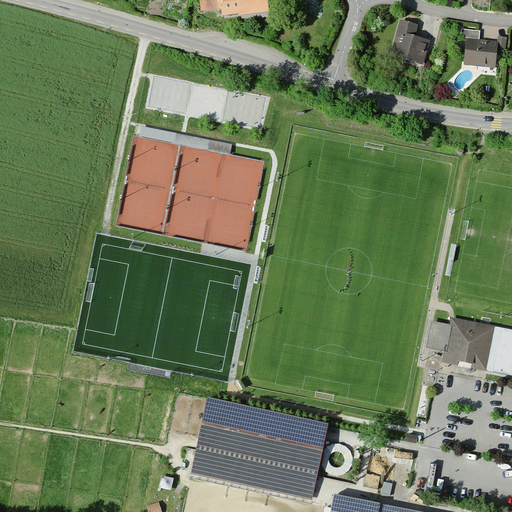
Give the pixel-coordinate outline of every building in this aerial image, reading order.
[(211,0),(199,0),(201,13),(213,12),(211,0)] [(266,0),(221,0),(223,16),(268,11),(266,0)] [(415,28),(399,23),(388,58),(421,67),(427,45),(412,40),(415,28)] [(459,40),(477,42),(478,34),(460,32),(459,40)] [(463,67),(492,70),(495,46),(466,43),(463,67)] [(232,145),(141,127),(140,135),(230,153),(232,145)] [(495,327),(448,319),(441,363),(487,371),(495,327)] [(312,500),(329,423),(207,397),(190,474),(312,500)] [(366,473),(364,487),(378,489),(380,475),(366,473)] [(427,511),(334,494),(330,511),(427,511)] [(158,511),(155,502),(144,505),(146,511),(158,511)]
